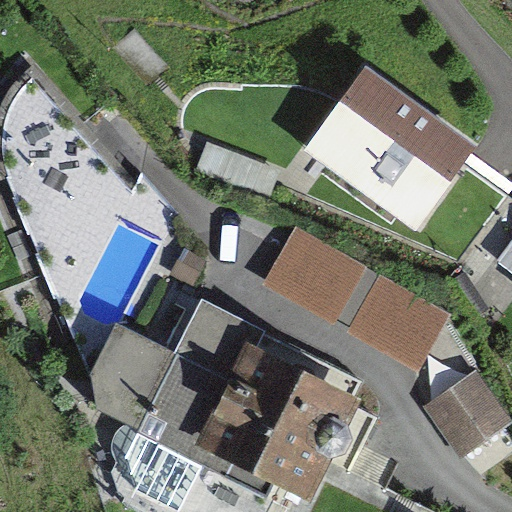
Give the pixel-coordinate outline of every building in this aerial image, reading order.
[(252,0),(224,0),(242,13),(252,0)] [(287,163),(405,252),(468,170),(350,80),(287,163)] [(166,259),(16,84),(0,98),(0,225),(6,242),(33,308),(100,369),(166,259)] [(447,319),(298,237),(269,290),(418,372),(447,319)] [(511,294),(500,310),(511,319),(511,294)] [(341,398),(222,340),(172,441),(291,499),(341,398)] [(477,460),(511,434),(511,404),(489,373),(439,410),(477,460)]
